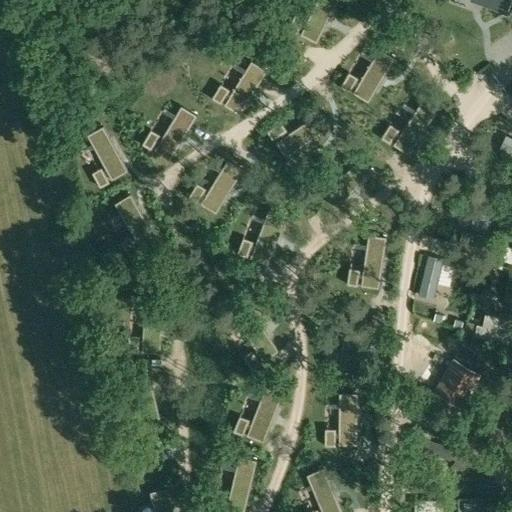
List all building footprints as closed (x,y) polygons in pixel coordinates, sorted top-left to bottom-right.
[(314,0),(298,31),(315,41),(337,0),(314,0)] [(478,0),(506,9),(509,0),(478,0)] [(377,45),(350,89),(366,99),(394,55),(377,45)] [(250,57),(223,101),(239,111),(267,67),(250,57)] [(420,99),(392,143),(409,154),(437,110),(420,99)] [(179,103),(152,147),(168,158),(196,114),(179,103)] [(317,111),(273,139),(284,156),(328,127),(317,111)] [(100,122),(83,132),(109,177),(126,167),(100,122)] [(359,156),(320,191),(334,206),(372,171),(359,156)] [(227,157),(199,201),(216,212),(244,168),(227,157)] [(128,189),(110,199),(136,244),(154,234),(128,189)] [(267,205),(248,254),(267,261),(285,213),(267,205)] [(511,222),(502,219),(495,242),(507,245),(511,229),(511,222)] [(366,232),(360,283),(379,286),(386,234),(366,232)] [(441,272),(436,294),(447,296),(451,274),(441,272)] [(119,302),(149,288),(142,273),(112,287),(119,302)] [(160,298),(140,297),(137,349),(157,350),(160,298)] [(250,307),(234,318),(263,361),(278,351),(250,307)] [(344,310),(338,362),(358,364),(364,313),(344,310)] [(461,408),(481,373),(453,357),(433,390),(461,408)] [(128,373),(137,424),(158,420),(147,369),(128,373)] [(265,386),(245,435),(263,442),(283,393),(265,386)] [(337,390),(337,442),(357,442),(357,390),(337,390)] [(256,458),(237,454),(225,504),(244,509),(256,458)] [(341,511),(324,464),(305,471),(320,511),(341,511)] [(173,511),(167,483),(148,487),(152,511),(173,511)] [(441,511),(442,500),(414,500),(414,511),(441,511)]
